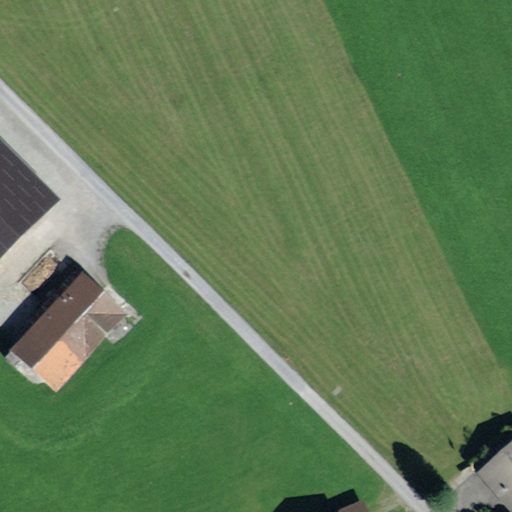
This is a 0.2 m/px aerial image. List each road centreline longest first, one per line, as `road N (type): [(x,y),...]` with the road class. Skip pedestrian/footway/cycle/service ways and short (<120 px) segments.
road 1 (residential): [(0,96),(420,511)]
road 2 (track): [(213,306),(133,311),(114,301),(88,262),(93,235),(112,207)]
